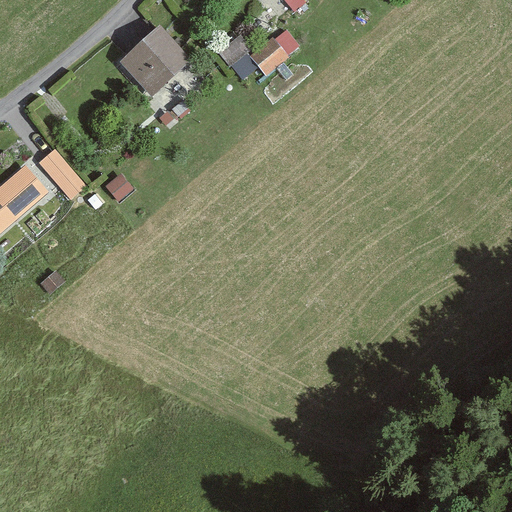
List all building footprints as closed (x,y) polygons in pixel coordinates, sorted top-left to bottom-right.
[(159,25),(120,62),(152,96),(191,59),(159,25)] [(289,57),(274,39),(252,57),(266,75),(289,57)] [(59,152),(45,164),(70,194),(84,182),(59,152)] [(26,165),(0,187),(0,236),(50,194),(26,165)] [(123,174),(108,186),(120,203),(136,191),(123,174)]
